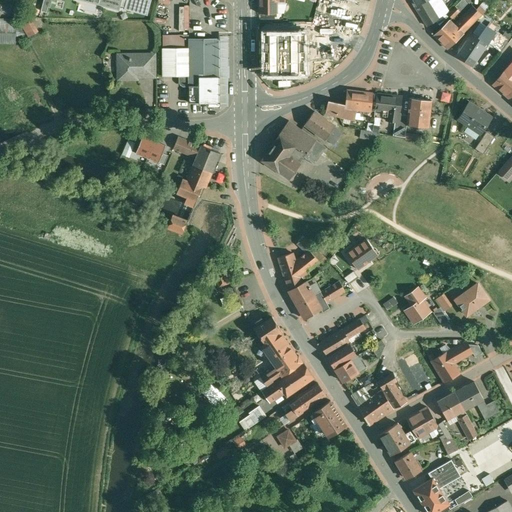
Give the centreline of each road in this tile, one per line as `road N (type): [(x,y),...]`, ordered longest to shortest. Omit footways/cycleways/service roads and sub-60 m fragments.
road 1 (residential): [(244,116),(212,125),(78,123),(0,151)]
road 2 (secondary): [(244,116),(348,77),(365,56),(383,0)]
road 3 (secondary): [(244,116),(249,215),(281,305)]
road 4 (residential): [(511,352),(363,434)]
road 5 (residential): [(511,109),(392,0)]
road 6 (secondary): [(363,434),(281,305)]
